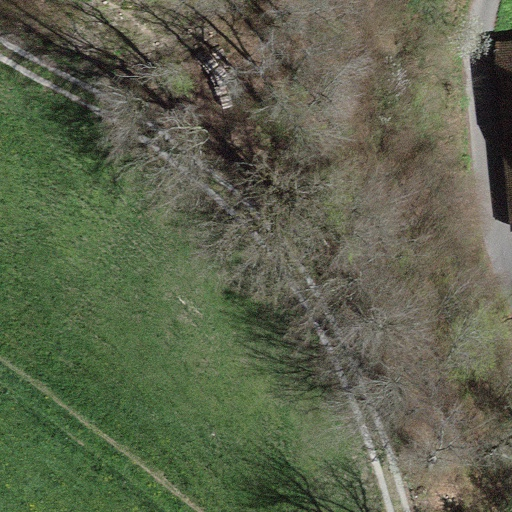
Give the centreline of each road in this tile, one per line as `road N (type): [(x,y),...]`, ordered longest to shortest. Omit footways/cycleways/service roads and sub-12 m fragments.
road 1 (track): [(0,48),(157,138),(253,221),(340,349),(399,511)]
road 2 (track): [(511,281),(486,163),(480,53),(487,0)]
